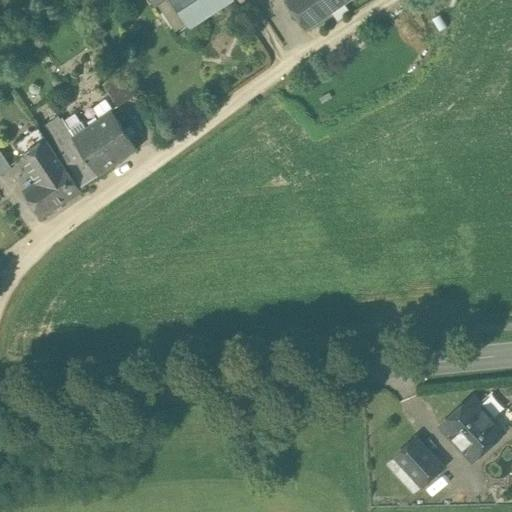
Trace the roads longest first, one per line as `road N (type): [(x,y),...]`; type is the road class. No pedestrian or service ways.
road 1 (secondary): [(511,354),(0,406)]
road 2 (residential): [(0,281),(21,251),(395,0)]
